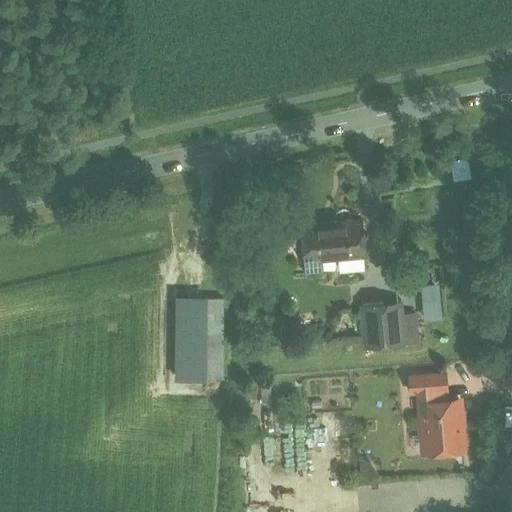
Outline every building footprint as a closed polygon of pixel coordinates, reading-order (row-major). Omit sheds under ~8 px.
[(362,215),(300,221),(303,262),(322,260),(321,255),(365,252),(362,215)] [(223,296),(205,295),(205,376),(223,376),(223,296)] [(402,298),(385,299),(388,326),(363,328),(364,344),(405,340),(402,298)] [(385,299),(361,302),(363,328),(388,326),(385,299)] [(445,370),(409,372),(410,389),(445,386),(447,386),(445,370)] [(445,386),(420,388),(422,412),(419,415),(420,427),(423,430),(425,448),(463,445),(459,395),(445,396),(445,386)]
